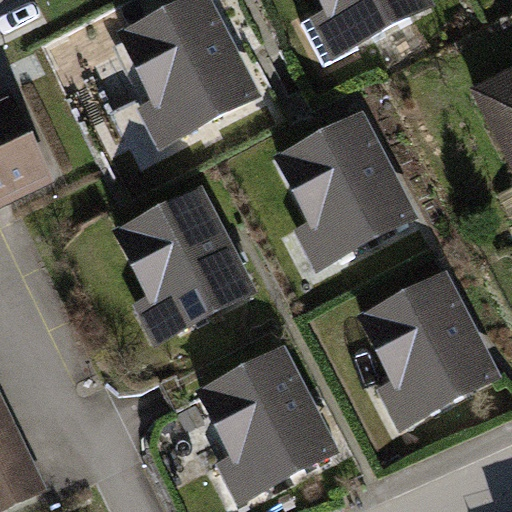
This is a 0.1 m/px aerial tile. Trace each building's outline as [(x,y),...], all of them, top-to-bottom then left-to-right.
[(425,9),(420,0),(324,0),(331,13),(337,10),(355,46),(425,9)] [(183,136),(252,100),(201,3),(126,42),(158,104),(164,101),(183,136)] [(511,77),(477,96),(511,161),(511,77)] [(0,202),(48,179),(11,101),(0,106),(0,202)] [(409,221),(358,124),(283,163),(315,224),(320,221),(339,257),(409,221)] [(197,199),(122,238),(154,299),(159,296),(177,332),(247,296),(197,199)] [(441,283),(366,323),(398,384),(404,381),(422,417),(492,381),(441,283)] [(331,455),(280,358),(205,397),(237,458),(243,455),(262,491),(331,455)] [(0,418),(0,511),(37,495),(0,418)]
